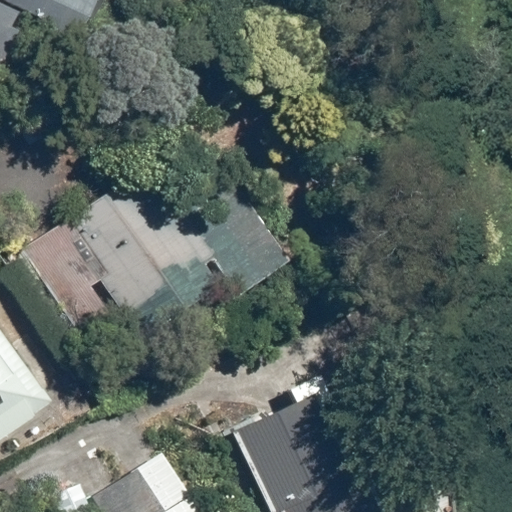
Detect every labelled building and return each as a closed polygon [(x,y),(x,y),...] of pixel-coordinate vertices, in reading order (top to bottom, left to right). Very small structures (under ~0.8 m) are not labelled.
[(0,0),(0,54),(1,55),(26,11),(83,43),(108,0),(0,0)] [(170,225),(137,177),(26,248),(81,333),(120,307),(140,337),(158,325),(150,313),(218,269),(230,287),(261,267),(248,248),(277,229),(250,188),(207,216),(202,208),(170,225)] [(0,447),(61,405),(0,317),(0,447)] [(295,405),(238,431),(274,511),(282,511),(287,510),(287,511),(391,511),(339,395),(318,404),(307,379),(287,388),(295,405)] [(134,511),(174,511),(145,462),(115,479),(134,511)]
